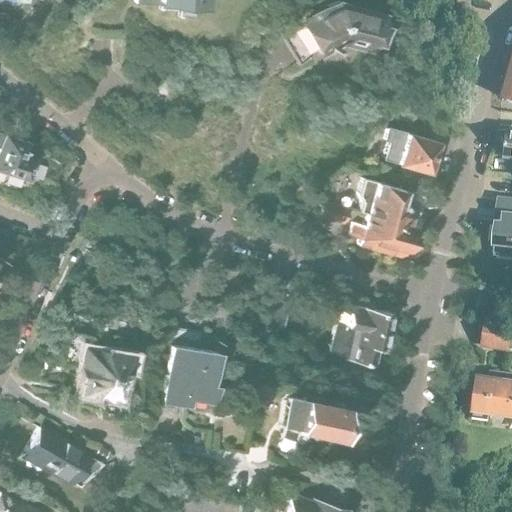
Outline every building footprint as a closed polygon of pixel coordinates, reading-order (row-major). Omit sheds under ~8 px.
[(98,0),(98,15),(116,17),(117,0),(134,0),(134,2),(160,5),(160,2),(199,5),(199,0),(98,0)] [(335,5),(302,24),(318,52),(320,51),(325,52),(340,43),(341,39),(370,47),(372,39),(377,36),(379,28),(376,23),(378,16),(335,5)] [(511,57),(501,98),(511,100),(511,57)] [(382,126),(385,116),(385,115),(362,109),(359,121),(382,126)] [(511,158),(511,126),(511,127),(510,131),(505,131),(502,157),(511,158)] [(425,170),(433,140),(403,132),(386,128),(386,127),(382,140),(386,141),(381,158),(425,170)] [(0,132),(0,168),(23,176),(24,173),(30,175),(34,161),(28,159),(28,157),(22,155),(24,149),(19,147),(21,140),(0,132)] [(364,213),(364,216),(406,227),(411,211),(419,214),(424,196),(400,189),(360,179),(355,195),(359,201),(356,211),(364,213)] [(496,244),(495,254),(511,256),(511,199),(498,198),(493,244),(496,244)] [(345,208),(321,202),(318,215),(341,222),(345,208)] [(406,227),(364,216),(361,226),(351,223),(348,235),(358,237),(356,244),(396,254),(399,253),(401,248),(403,249),(408,228),(406,227)] [(287,295),(302,299),(304,289),(289,285),(287,295)] [(263,326),(278,329),(284,301),(268,298),(263,326)] [(335,322),(329,353),(345,356),(344,357),(372,362),(375,344),(380,345),(386,309),(361,305),(361,306),(348,303),(344,323),(335,322)] [(485,320),(481,345),(508,349),(511,324),(485,320)] [(169,344),(159,400),(183,404),(184,397),(214,402),(217,386),(210,385),(216,352),(199,349),(202,331),(172,326),(171,331),(170,334),(169,344)] [(76,333),(73,353),(84,354),(78,390),(75,408),(99,412),(98,417),(124,421),(128,394),(120,393),(126,355),(90,349),(92,336),(76,333)] [(511,373),(489,371),(488,378),(476,377),(470,418),(487,420),(488,412),(511,415),(511,373)] [(299,414),(297,427),(334,433),(335,429),(340,425),(346,426),(346,424),(340,424),(337,418),(339,405),(294,398),(292,412),(299,414)] [(178,425),(191,427),(192,419),(180,417),(178,425)] [(100,462),(36,425),(22,449),(45,463),(43,466),(77,485),(100,462)] [(105,451),(97,446),(94,452),(102,457),(105,451)] [(340,511),(339,510),(340,507),(305,496),(305,497),(286,491),(280,511),(340,511)] [(0,511),(37,511),(33,510),(0,492),(0,511)]
